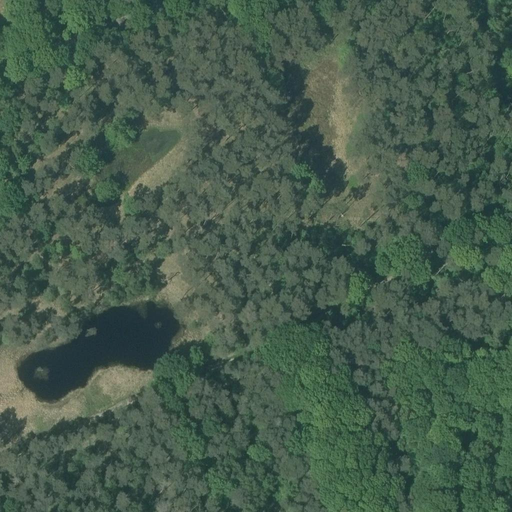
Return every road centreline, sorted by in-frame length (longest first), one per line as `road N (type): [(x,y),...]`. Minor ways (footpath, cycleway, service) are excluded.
road 1 (track): [(511,204),(317,323),(0,461)]
road 2 (unclassified): [(0,73),(196,0)]
